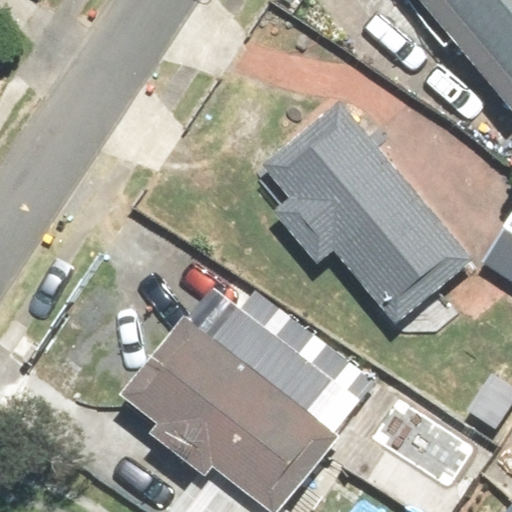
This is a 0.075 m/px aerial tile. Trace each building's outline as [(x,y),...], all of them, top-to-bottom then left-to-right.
[(511,0),(415,0),(511,116),(511,115),(511,0)] [(286,196),(268,212),(318,269),(337,253),(395,321),(471,254),(339,101),(262,167),(286,196)] [(511,212),(480,262),(511,282),(511,212)] [(146,434),(196,472),(167,510),(169,511),(282,511),(379,384),(246,282),(206,335),(180,315),(118,397),(154,424),(146,434)] [(511,511),(511,491),(494,511),(511,511)]
